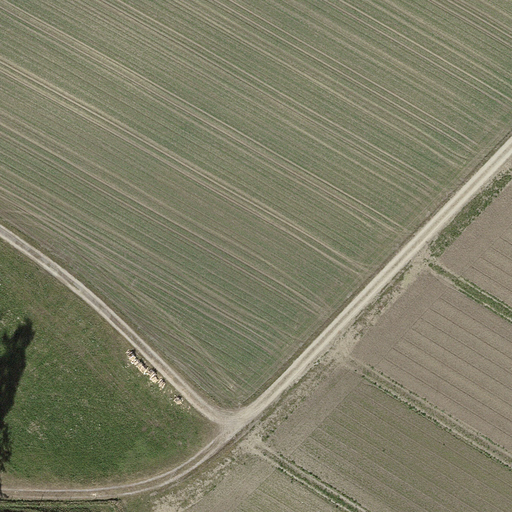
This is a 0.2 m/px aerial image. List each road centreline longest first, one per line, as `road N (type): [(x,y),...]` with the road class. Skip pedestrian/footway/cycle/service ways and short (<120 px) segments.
road 1 (track): [(511,145),(236,427),(171,478),(108,494),(0,493)]
road 2 (track): [(236,427),(177,389),(100,310),(0,232)]
